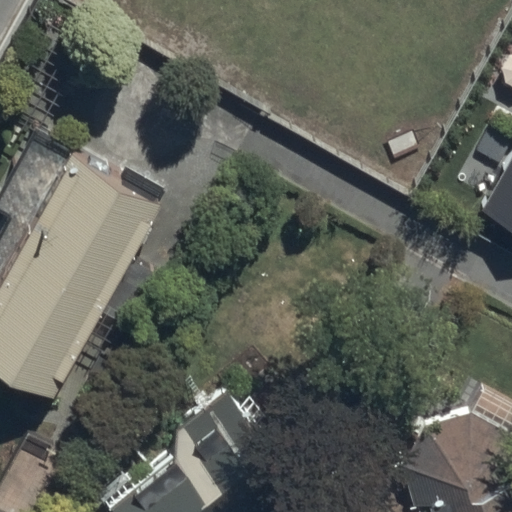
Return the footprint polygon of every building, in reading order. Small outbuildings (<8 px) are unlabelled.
[(79,146),(0,285),(0,360),(61,395),(172,199),(79,146)] [(511,147),(480,205),(511,222),(511,147)] [(250,511),(337,437),(267,356),(107,496),(121,511),(250,511)] [(511,511),(511,399),(394,429),(415,511),(511,511)] [(0,482),(0,511),(35,511),(72,449),(33,426),(0,482)]
